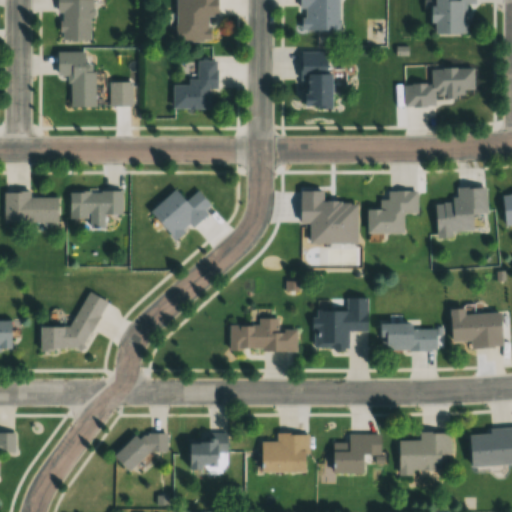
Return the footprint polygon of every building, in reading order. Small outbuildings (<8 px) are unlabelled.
[(55,0),(56,40),(90,40),(89,0),(55,0)] [(172,0),(173,41),(206,41),(206,16),(215,16),(214,0),(172,0)] [(297,0),(298,29),(337,29),(336,0),(297,0)] [(464,2),(473,2),(473,0),(429,0),(429,33),(464,33),(464,2)] [(55,51),(55,75),(67,75),(67,105),(91,105),(91,51),(55,51)] [(327,51),(298,51),(298,106),(327,107),(327,51)] [(215,88),(216,59),(196,59),(196,78),(186,78),(186,84),(170,84),(170,108),(207,109),(208,88),(215,88)] [(402,105),(433,105),(433,95),(472,94),(471,67),(429,68),(429,83),(401,84),(402,105)] [(107,105),(131,105),(131,81),(107,81),(107,105)] [(455,187),(455,201),(432,202),(433,237),(451,237),(451,231),(469,230),(469,213),(485,212),(484,186),(455,187)] [(148,211),(172,240),(212,208),(197,190),(183,201),(174,189),(148,211)] [(120,215),(120,190),(67,190),(67,215),(120,215)] [(364,233),(401,233),(401,213),(416,213),(415,190),(385,190),(386,199),(378,200),(378,209),(363,209),(364,233)] [(28,196),(28,191),(2,191),(2,221),(56,221),(56,196),(28,196)] [(511,223),(511,193),(499,195),(502,225),(511,223)] [(37,327),(37,349),(80,349),(104,300),(85,292),(69,327),(37,327)] [(367,298),(345,298),(345,311),(314,310),(313,348),(347,349),(347,330),(366,330),(367,298)] [(499,345),(497,311),(462,313),(462,308),(447,309),(449,341),(467,340),(468,347),(499,345)] [(295,350),(295,329),(277,329),(277,318),(257,318),(257,325),(228,325),(228,350),(295,350)] [(8,320),(0,319),(0,349),(8,350),(8,320)] [(378,349),(434,349),(434,324),(378,324),(378,349)] [(466,433),(467,466),(511,463),(511,426),(487,427),(487,432),(466,433)] [(226,428),(207,428),(207,442),(185,443),(185,456),(194,456),(195,465),(216,465),(216,452),(226,452),(226,428)] [(0,451),(13,452),(13,433),(0,432),(0,451)] [(418,440),(396,440),(397,475),(411,475),(411,470),(439,470),(439,454),(449,454),(449,432),(418,432),(418,440)] [(258,472),(307,472),(307,433),(274,433),(274,441),(258,441),(258,472)] [(361,473),(361,457),(370,457),(370,462),(379,462),(379,433),(345,433),(345,446),(330,446),(331,473),(361,473)]
